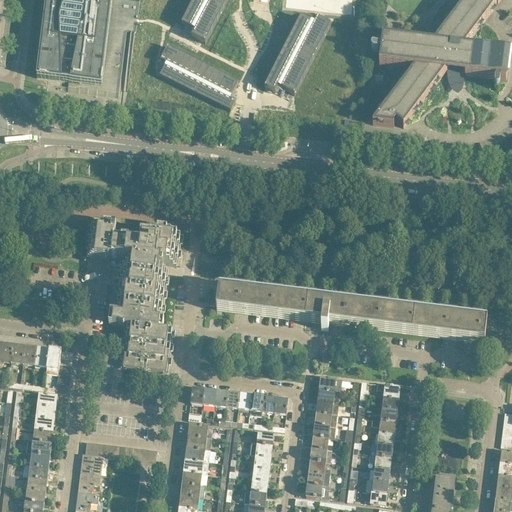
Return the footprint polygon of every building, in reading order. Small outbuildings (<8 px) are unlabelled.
[(95,86),(101,87),(102,87),(112,0),(46,0),(37,79),(95,86)] [(194,0),(181,26),(186,28),(184,33),(189,36),(188,37),(205,46),(227,0),(194,0)] [(499,89),(500,81),(506,82),(509,56),(463,50),(500,0),(467,0),(432,46),(382,40),(381,51),(374,50),(373,50),(372,50),(372,51),(371,52),(371,53),(372,53),(372,54),(373,55),(380,56),(379,66),(414,71),(382,113),(383,114),(381,117),(380,116),(372,126),(394,129),(394,127),(396,124),(403,129),(448,70),(448,71),(448,72),(448,75),(449,77),(449,78),(449,79),(450,81),(450,83),(451,85),(453,85),(454,87),(457,87),(459,87),(459,84),(461,84),(462,81),(462,80),(462,79),(462,77),(462,76),(461,75),(461,73),(465,76),(465,77),(495,81),(494,88),(494,89),(495,89),(495,90),(496,91),(497,91),(498,91),(498,90),(499,90),(499,89)] [(301,18),(265,89),(275,95),(278,96),(278,95),(283,98),(285,93),(294,97),(331,26),(317,19),(314,18),(314,19),(309,16),(306,21),(301,18)] [(162,66),(159,73),(161,74),(160,78),(231,114),(236,104),(237,101),(234,99),(237,92),(235,91),(238,84),(167,48),(160,62),(159,65),(162,66)] [(147,372),(149,372),(163,374),(165,374),(166,375),(172,332),(159,331),(167,271),(161,271),(161,266),(176,267),(180,239),(170,237),(170,231),(158,229),(157,233),(152,232),(152,231),(143,230),(142,241),(137,240),(137,238),(128,237),(128,239),(123,238),(123,237),(115,236),(116,229),(113,229),(113,226),(100,224),(100,231),(92,230),(92,231),(93,231),(93,236),(91,236),(90,245),(92,245),(91,250),(89,250),(88,258),(109,261),(109,259),(122,261),(121,267),(123,267),(122,274),(120,286),(117,316),(113,315),(112,326),(128,327),(127,336),(124,362),(123,369),(124,369),(141,372),(143,372),(142,381),(145,381),(147,372)] [(219,291),(216,313),(217,313),(322,326),(321,331),(328,332),(329,327),(484,346),(487,324),(219,291)] [(0,363),(12,365),(14,347),(0,344),(0,363)] [(14,347),(12,365),(23,367),(26,348),(14,347)] [(23,367),(35,368),(38,350),(26,348),(23,367)] [(38,350),(35,368),(47,370),(50,351),(38,350)] [(61,353),(50,351),(47,370),(46,376),(58,377),(59,372),(59,371),(60,367),(60,361),(61,353)] [(73,355),(61,353),(60,361),(60,367),(72,368),(73,355)] [(340,395),(342,382),(321,380),(319,392),(340,395)] [(399,402),(400,389),(378,387),(377,393),(385,394),(384,400),(399,402)] [(190,405),(203,407),(205,392),(193,390),(192,390),(190,405)] [(217,393),(205,392),(203,407),(215,408),(217,393)] [(319,392),(318,404),(339,407),(339,401),(334,400),(335,394),(340,395),(319,392)] [(215,408),(227,410),(229,395),(217,393),(215,408)] [(241,396),(229,395),(227,410),(239,411),(241,396)] [(39,396),(37,408),(56,411),(58,398),(39,396)] [(239,411),(251,413),(253,398),(241,396),(239,411)] [(357,397),(353,396),(351,396),(350,402),(347,402),(346,408),(351,408),(356,409),(357,397)] [(262,419),(263,414),(265,399),(253,398),(251,413),(250,417),(262,419)] [(277,401),(265,399),(263,414),(275,416),(277,401)] [(384,400),(382,412),(397,414),(399,402),(384,400)] [(275,416),(286,417),(288,402),(277,401),(275,416)] [(339,407),(318,404),(316,416),(337,419),(339,407)] [(55,423),(56,411),(37,408),(36,420),(55,423)] [(357,421),(362,421),(363,416),(364,417),(365,410),(363,410),(358,409),(357,421)] [(382,418),(381,424),(396,426),(397,414),(382,412),(373,411),(373,417),(382,418)] [(188,423),(201,424),(202,417),(189,415),(188,423)] [(316,416),(315,428),(330,430),(336,431),(337,419),(316,416)] [(36,420),(34,432),(53,435),(55,423),(36,420)] [(380,430),(379,436),(394,438),(396,426),(381,424),(372,423),(371,429),(380,430)] [(189,426),(188,439),(207,441),(209,428),(189,426)] [(315,428),(313,440),(329,441),(334,442),(335,437),(330,436),(330,430),(315,428)] [(34,432),(33,444),(52,446),(53,435),(34,432)] [(344,443),(347,444),(351,444),(353,433),(348,432),(346,432),(344,443)] [(251,446),(258,447),(272,449),(274,437),(253,434),(251,446)] [(379,436),(378,448),(393,449),(394,438),(379,436)] [(188,439),(186,451),(210,454),(211,442),(207,441),(188,439)] [(313,440),(312,452),(331,454),(332,448),(328,447),(329,441),(313,440)] [(27,443),(26,456),(32,456),(50,459),(52,446),(33,444),(27,443)] [(85,457),(93,458),(95,446),(87,445),(85,457)] [(352,457),(358,457),(358,452),(361,452),(362,446),(359,445),(354,445),(352,457)] [(95,446),(93,458),(100,459),(101,446),(95,446)] [(101,446),(100,459),(103,459),(103,460),(106,460),(108,447),(101,446)] [(250,459),(256,459),(271,461),(272,449),(258,447),(251,446),(250,459)] [(369,459),(377,460),(391,462),(393,449),(378,448),(371,447),(370,453),(369,459)] [(112,461),(114,461),(115,461),(118,462),(120,449),(114,448),(112,461)] [(137,464),(143,465),(145,452),(138,451),(137,464)] [(186,451),(185,463),(208,465),(210,454),(186,451)] [(149,465),(156,466),(157,453),(151,452),(149,465)] [(312,452),(310,464),(326,465),(330,466),(331,454),(312,452)] [(511,454),(502,453),(500,466),(511,467),(511,454)] [(32,456),(30,468),(49,470),(50,459),(32,456)] [(341,461),(341,467),(344,468),(348,468),(350,456),(345,456),(345,461),(341,461)] [(85,457),(83,457),(80,476),(101,478),(103,460),(103,459),(100,459),(93,458),(85,457)] [(269,473),(271,461),(256,459),(255,471),(269,473)] [(376,466),(375,472),(390,473),(391,462),(377,460),(369,459),(368,465),(376,466)] [(185,463),(183,474),(203,477),(207,477),(208,465),(185,463)] [(310,464),(309,476),(330,478),(331,473),(325,472),(326,465),(310,464)] [(511,479),(511,467),(500,466),(499,477),(511,479)] [(24,467),(23,479),(29,480),(47,482),(49,470),(30,468),(24,467)] [(255,471),(253,483),(268,485),(269,473),(255,471)] [(375,472),(374,484),(388,485),(390,473),(375,472)] [(203,477),(183,474),(182,486),(201,489),(203,477)] [(80,476),(82,476),(80,485),(79,485),(78,495),(79,495),(99,497),(92,496),(93,487),(100,488),(101,478),(80,476)] [(309,476),(307,488),(328,490),(330,478),(309,476)] [(6,477),(4,489),(9,490),(10,484),(15,485),(16,478),(11,478),(6,477)] [(511,479),(499,477),(497,489),(511,491),(511,479)] [(29,480),(27,492),(46,494),(47,482),(29,480)] [(451,511),(453,502),(453,497),(455,482),(436,480),(432,511),(451,511)] [(348,493),(353,493),(354,488),(356,486),(357,482),(355,482),(349,481),(348,493)] [(253,483),(252,495),(266,497),(268,485),(253,483)] [(365,495),(372,496),(387,497),(388,485),(374,484),(367,483),(365,495)] [(182,486),(180,498),(200,501),(203,501),(204,489),(201,489),(182,486)] [(328,490),(307,488),(306,499),(327,502),(328,490)] [(511,491),(497,489),(496,501),(511,503),(511,491)] [(27,492),(26,504),(44,506),(46,494),(27,492)] [(244,506),(250,507),(265,508),(266,497),(252,495),(245,494),(244,506)] [(98,507),(99,497),(79,495),(78,504),(77,503),(75,511),(89,511),(91,506),(98,507)] [(371,507),(385,509),(387,497),(372,496),(371,507)] [(180,498),(179,510),(195,511),(198,511),(200,501),(180,498)] [(511,511),(511,503),(496,501),(494,511),(511,511)] [(20,503),(19,509),(25,510),(24,511),(43,511),(44,506),(26,504),(20,503)]
